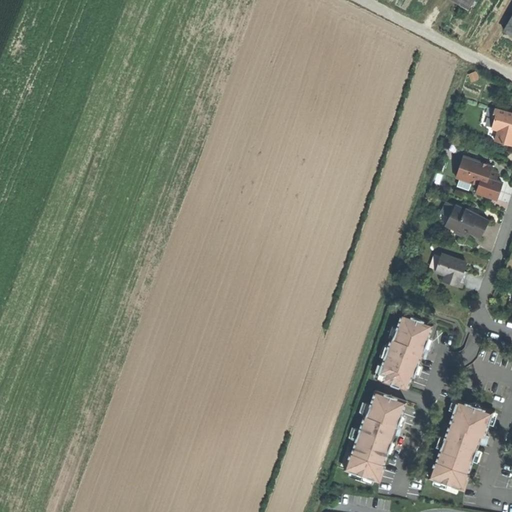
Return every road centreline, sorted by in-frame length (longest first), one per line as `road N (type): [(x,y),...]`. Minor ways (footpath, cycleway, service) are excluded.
road 1 (track): [(511,77),(361,0)]
road 2 (residential): [(511,208),(479,308),(485,322),(511,332)]
